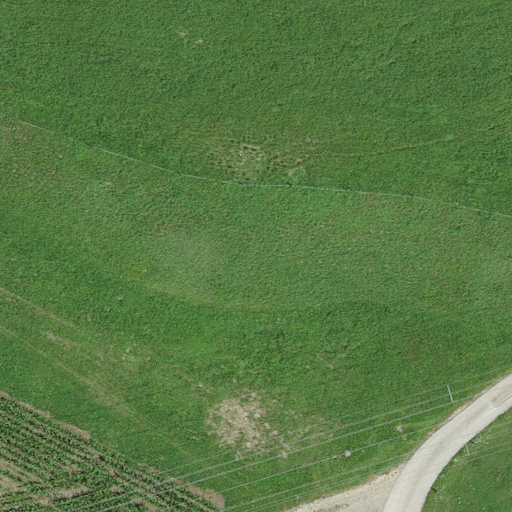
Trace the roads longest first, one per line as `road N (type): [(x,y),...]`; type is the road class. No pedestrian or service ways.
road 1 (track): [(384,511),(423,447),(511,393)]
road 2 (track): [(423,447),(316,511)]
